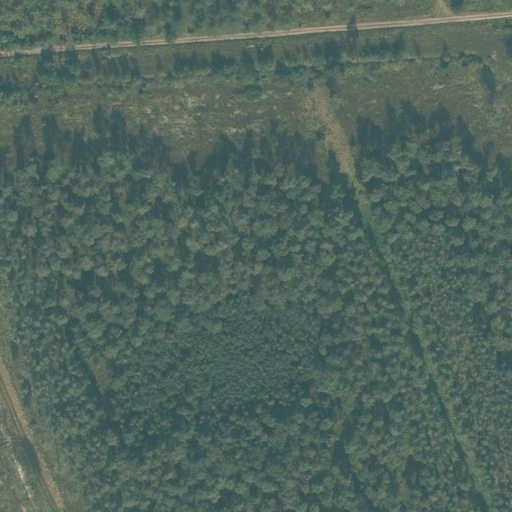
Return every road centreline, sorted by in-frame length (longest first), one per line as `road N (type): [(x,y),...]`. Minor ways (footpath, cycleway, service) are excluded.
road 1 (track): [(0,52),(282,34)]
road 2 (track): [(282,34),(444,21)]
